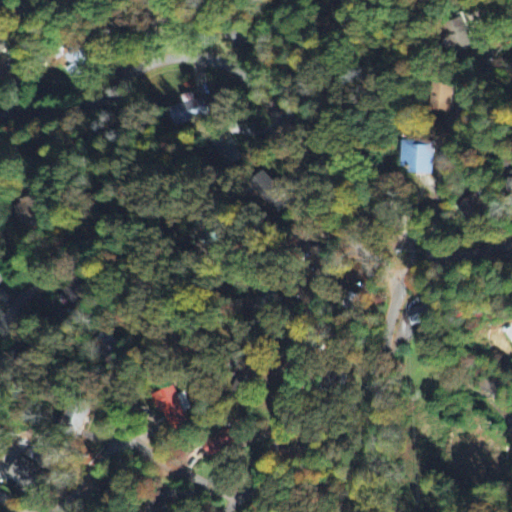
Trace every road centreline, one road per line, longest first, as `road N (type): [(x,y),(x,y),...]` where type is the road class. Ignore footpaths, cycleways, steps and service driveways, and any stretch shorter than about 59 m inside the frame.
road 1 (residential): [(400,279),(352,248),(245,75),(205,57),(126,71),(108,95),(79,109),(0,113)]
road 2 (residential): [(511,238),(400,279),(380,363),(368,488),(353,511)]
road 3 (residential): [(0,494),(43,267),(87,204)]
road 4 (residential): [(352,248),(326,272),(273,451),(240,499)]
road 5 (residential): [(485,0),(491,45),(439,181),(431,267)]
road 6 (residential): [(187,260),(155,320),(118,437)]
road 7 (residential): [(240,499),(118,437)]
road 8 (residential): [(277,123),(288,0)]
